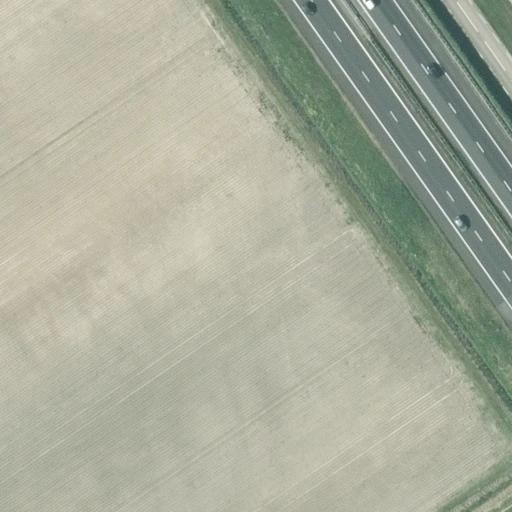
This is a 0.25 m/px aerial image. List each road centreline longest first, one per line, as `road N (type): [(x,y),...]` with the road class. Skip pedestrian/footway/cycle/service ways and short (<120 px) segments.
road 1 (motorway): [(310,0),(511,284)]
road 2 (motorway): [(511,194),(374,0)]
